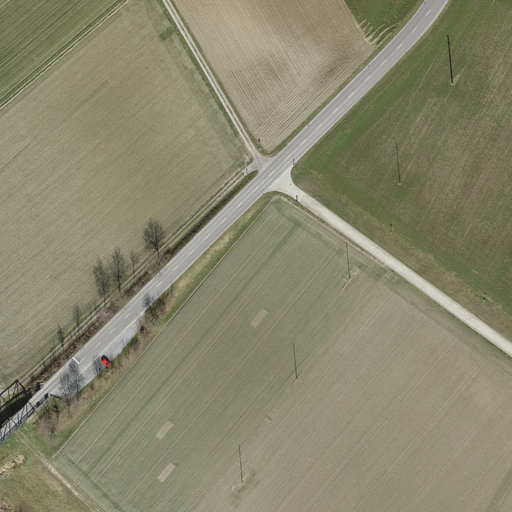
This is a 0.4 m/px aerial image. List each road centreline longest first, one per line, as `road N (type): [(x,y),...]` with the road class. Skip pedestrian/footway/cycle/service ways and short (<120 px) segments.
road 1 (tertiary): [(439,0),(0,440)]
road 2 (track): [(165,0),(271,174),(511,346)]
road 3 (track): [(0,396),(259,159)]
